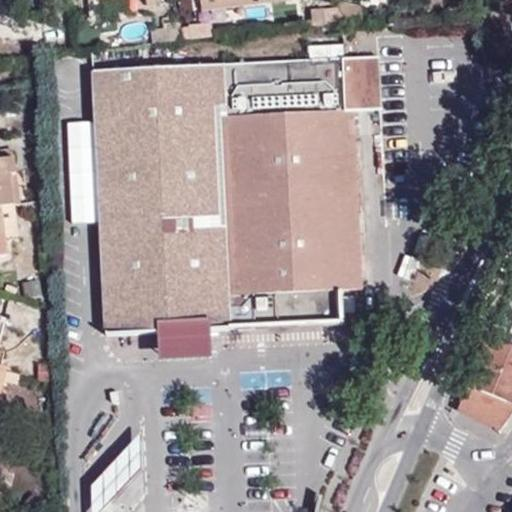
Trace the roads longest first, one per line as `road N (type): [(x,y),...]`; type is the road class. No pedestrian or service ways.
road 1 (primary): [(476,277),(418,364),(385,438)]
road 2 (primary): [(425,428),(476,277)]
